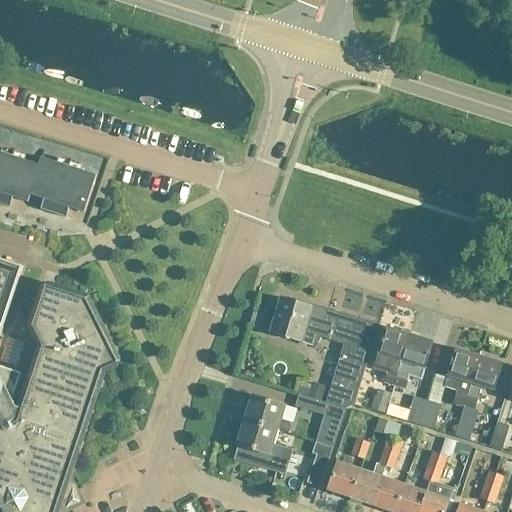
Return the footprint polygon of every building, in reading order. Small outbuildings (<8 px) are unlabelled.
[(0,155),(0,154),(0,206),(9,209),(12,199),(27,204),(30,196),(43,201),(40,211),(66,220),(69,209),(84,214),(96,177),(79,172),(78,176),(55,169),(57,164),(41,159),(38,167),(23,162),(21,166),(0,159),(0,155)] [(47,511),(51,502),(59,505),(64,491),(55,488),(62,467),(69,469),(102,372),(104,371),(103,369),(102,370),(99,365),(103,352),(108,350),(109,351),(110,350),(85,301),(60,292),(59,294),(60,294),(59,300),(47,306),(42,304),(42,302),(40,302),(32,327),(42,348),(21,412),(18,411),(14,410),(10,401),(12,400),(20,375),(0,367),(0,334),(22,268),(0,260),(0,511),(47,511)] [(313,306),(312,309),(280,299),(269,334),(312,347),(318,344),(319,338),(343,345),(326,404),(327,405),(345,410),(354,406),(378,326),(313,306)] [(259,336),(262,315),(250,314),(247,334),(259,336)] [(376,370),(386,373),(383,384),(393,387),(409,336),(386,329),(374,367),(376,370)] [(409,336),(393,387),(405,391),(412,367),(424,371),(433,344),(409,336)] [(471,385),(479,358),(456,351),(444,389),(456,392),(452,405),(463,409),(468,395),(471,385)] [(479,358),(471,385),(494,392),(503,365),(479,358)] [(327,405),(326,404),(320,402),(307,398),(307,399),(299,396),(298,396),(294,409),(323,417),(327,405)] [(243,422),(277,432),(287,435),(289,428),(287,424),(281,422),(285,407),(251,397),(243,422)] [(419,427),(427,403),(413,398),(406,423),(419,427)] [(433,432),(441,407),(427,403),(419,427),(433,432)] [(384,435),(388,423),(378,420),(374,432),(384,435)] [(277,432),(243,422),(236,447),(252,452),(248,465),(284,477),(292,452),(273,446),(277,432)] [(497,424),(488,449),(500,453),(508,428),(497,424)] [(382,453),(398,458),(403,444),(388,439),(382,453)] [(350,457),(364,462),(370,445),(356,441),(350,457)] [(444,442),(439,456),(447,459),(454,454),(457,445),(448,442),(448,443),(444,442)] [(319,489),(332,450),(315,444),(311,454),(316,456),(306,484),(319,489)] [(378,466),(385,469),(393,472),(398,458),(382,453),(378,466)] [(447,459),(439,456),(432,454),(427,468),(442,473),(447,459)] [(350,499),(360,471),(337,463),(327,491),(350,499)] [(385,469),(378,466),(375,465),(372,475),(360,471),(350,499),(371,507),(381,479),(385,469)] [(437,487),(438,485),(442,473),(427,468),(422,481),(429,484),(437,487)] [(498,494),(504,478),(488,473),(483,488),(490,491),(498,494)] [(386,511),(394,511),(403,486),(381,479),(371,507),(386,511)] [(452,490),(438,485),(437,487),(429,484),(426,494),(419,511),(445,511),(449,502),(452,490)] [(419,511),(426,494),(403,486),(394,511),(419,511)] [(494,506),(498,494),(490,491),(483,488),(478,501),(494,506)]
